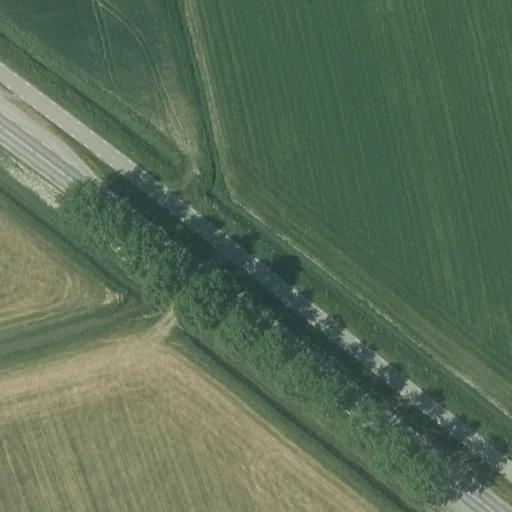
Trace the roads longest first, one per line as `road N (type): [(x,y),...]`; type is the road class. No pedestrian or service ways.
road 1 (unclassified): [(511,474),(0,74)]
road 2 (primary): [(491,511),(0,127)]
